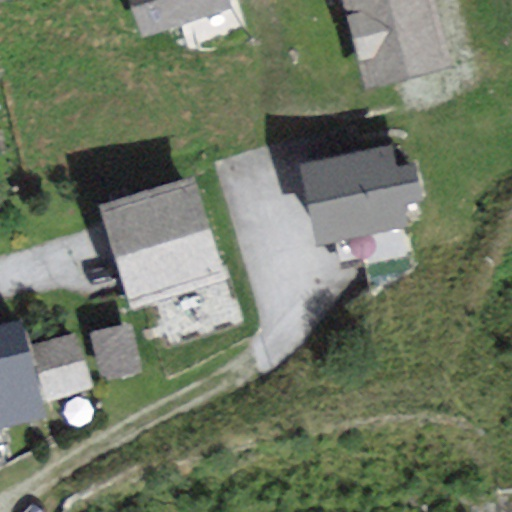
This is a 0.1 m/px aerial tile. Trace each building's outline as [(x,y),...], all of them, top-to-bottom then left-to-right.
[(0,0),(0,8),(26,0),(0,0)] [(234,5),(232,0),(129,0),(142,36),(234,5)] [(434,0),(343,0),(366,86),(450,64),(434,0)] [(396,117),(312,135),(335,242),(419,225),(396,117)] [(230,274),(200,182),(110,212),(140,303),(230,274)] [(31,324),(0,331),(0,429),(54,417),(31,324)] [(140,335),(101,343),(110,385),(149,377),(140,335)] [(85,342),(44,351),(55,405),(96,397),(85,342)]
